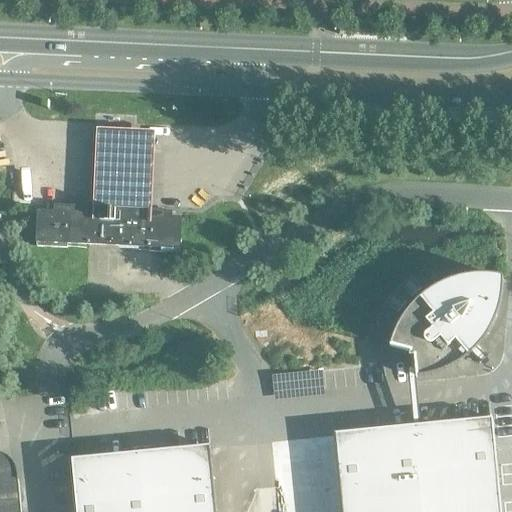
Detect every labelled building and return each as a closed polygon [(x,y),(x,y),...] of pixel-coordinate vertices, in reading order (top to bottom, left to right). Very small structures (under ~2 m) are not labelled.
[(97,129),(93,208),(151,210),(155,132),(97,129)] [(309,174),(265,196),(272,209),(316,187),(309,174)] [(89,245),(108,246),(110,208),(93,208),(78,207),(56,206),(55,212),(38,211),(38,212),(37,243),(37,247),(67,248),(67,244),(89,245)] [(110,208),(108,246),(150,248),(149,252),(169,253),(173,253),(180,253),(181,219),(193,219),(193,218),(181,218),(164,217),(164,211),(151,210),(110,208)] [(392,340),(390,347),(414,353),(416,371),(417,379),(432,376),(446,371),(444,366),(451,363),(457,360),(463,355),(469,351),(481,363),(486,357),(474,345),(480,338),(484,341),(489,334),(493,327),(496,320),(499,312),(501,304),(503,295),(503,287),(503,284),(503,279),(495,277),(487,277),(478,277),(470,277),(462,279),(454,281),(446,284),(438,287),(441,292),(434,296),(428,300),(422,305),(416,310),(411,316),(407,323),(402,320),(398,326),(395,333),(392,340)] [(414,379),(417,379),(416,371),(409,372),(412,429),(413,428),(418,428),(414,379)] [(482,420),(473,421),(473,423),(463,424),(453,425),(443,426),(433,427),(422,428),(418,428),(413,428),(412,429),(402,429),(392,430),(382,431),(372,432),(362,433),(352,434),(342,435),(335,436),(336,448),(339,478),(342,511),(216,511),(210,448),(159,453),(131,456),(92,460),(92,458),(72,460),(73,467),(77,511),(501,511),(494,440),(494,430),(493,420),(493,419),(482,420)] [(0,511),(25,511),(22,474),(20,467),(15,462),(9,458),(2,456),(0,456),(0,511)]
